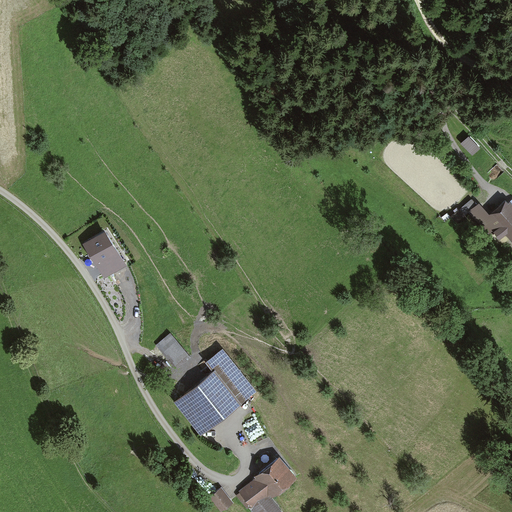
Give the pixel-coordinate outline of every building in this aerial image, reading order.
[(468,137),(461,143),(471,155),(478,148),(468,137)] [(496,216),(480,199),(465,213),(484,232),(494,221),(511,239),(511,201),(496,216)] [(106,230),(86,242),(104,273),(124,261),(106,230)] [(191,355),(172,334),(160,346),(179,367),(191,355)] [(218,370),(178,402),(204,434),(259,389),(227,349),(211,362),(218,370)] [(298,475),(282,456),(237,493),(253,511),(281,511),(282,511),(270,498),(298,475)] [(222,487),(211,496),(223,511),(235,503),(222,487)]
